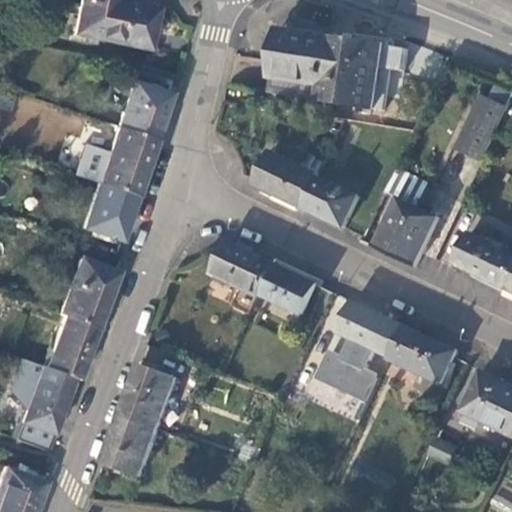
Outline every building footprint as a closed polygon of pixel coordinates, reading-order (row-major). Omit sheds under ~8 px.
[(79,0),(72,40),(96,45),(98,38),(147,49),(156,8),(121,0),(79,0)] [(408,50),(330,37),(322,102),(385,113),(392,70),(404,72),(408,50)] [(153,139),(169,93),(131,80),(116,126),(153,139)] [(510,109),(511,104),(511,93),(497,86),(490,99),(510,109)] [(483,163),(510,109),(490,99),(482,95),(455,149),(483,163)] [(135,195),(153,139),(116,126),(96,182),(135,195)] [(272,154),(259,181),(257,187),(304,209),(319,179),(320,175),(302,168),(272,154)] [(309,154),(302,168),(320,175),(327,162),(309,154)] [(319,179),(304,209),(346,228),(360,199),(319,179)] [(119,239),(135,195),(96,182),(81,226),(94,231),(92,235),(111,241),(112,237),(119,239)] [(417,268),(441,220),(400,200),(376,249),(417,268)] [(455,264),(507,288),(511,277),(511,252),(471,233),(455,264)] [(262,296),(277,264),(230,242),(226,251),(214,275),(261,298),(262,296)] [(99,328),(115,287),(111,285),(116,272),(78,258),(58,313),(63,315),(95,327),(99,328)] [(318,284),(277,264),(262,296),(304,315),(318,284)] [(406,326),(356,301),(340,333),(392,357),(406,326)] [(77,379),(95,327),(63,315),(45,367),(71,376),(77,379)] [(406,326),(392,357),(390,360),(444,386),(460,352),(406,326)] [(45,367),(21,358),(9,389),(24,407),(19,420),(51,432),(71,376),(45,367)] [(122,416),(159,430),(178,378),(142,363),(122,416)] [(511,386),(484,373),(464,413),(511,435),(511,386)] [(122,416),(105,462),(141,477),(159,430),(122,416)] [(434,441),(438,433),(429,429),(425,436),(434,441)] [(0,511),(30,511),(42,481),(0,465),(0,511)]
